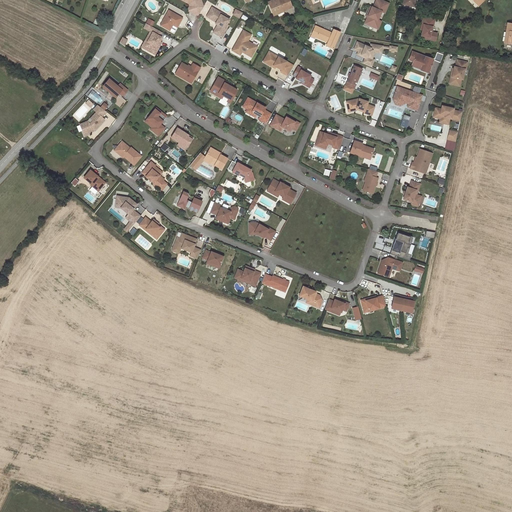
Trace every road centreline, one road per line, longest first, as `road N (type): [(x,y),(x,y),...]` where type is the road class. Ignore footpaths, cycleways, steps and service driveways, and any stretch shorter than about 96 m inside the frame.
road 1 (residential): [(145,80),(93,151),(172,219),(342,287),(361,273),(380,216)]
road 2 (residential): [(317,111),(197,44),(182,45),(145,80)]
road 3 (residential): [(145,80),(187,115),(290,171)]
road 4 (unclassified): [(0,166),(104,47)]
